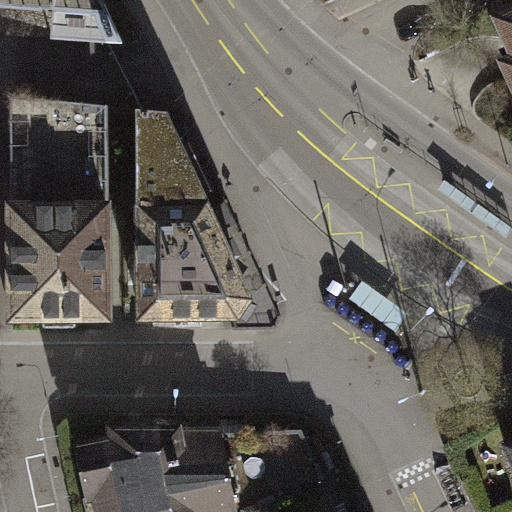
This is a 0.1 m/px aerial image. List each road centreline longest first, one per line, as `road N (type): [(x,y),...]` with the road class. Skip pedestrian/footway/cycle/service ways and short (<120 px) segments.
road 1 (residential): [(438,511),(378,397),(321,363),(0,366)]
road 2 (tertiary): [(270,74),(281,124),(313,180),(448,285),(511,315)]
road 3 (tertiary): [(511,201),(360,92),(270,74)]
road 4 (residential): [(270,74),(435,0)]
road 5 (residential): [(0,387),(26,511)]
